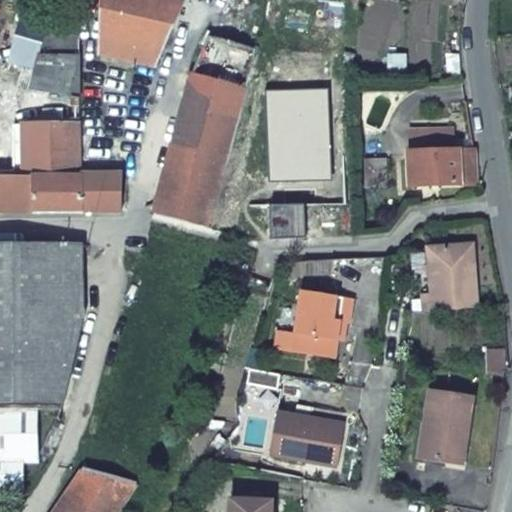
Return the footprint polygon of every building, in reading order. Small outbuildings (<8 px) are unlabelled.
[(155,67),(185,0),(102,0),(100,54),(155,67)] [(0,66),(29,74),(28,91),(80,99),(79,25),(0,9),(0,66)] [(257,48),(207,35),(154,212),(207,226),(257,48)] [(20,123),(21,176),(35,175),(81,175),(80,123),(20,123)] [(474,151),(454,152),(453,130),(409,132),(409,187),(475,185),(474,151)] [(364,159),(364,188),(387,187),(386,158),(364,159)] [(81,175),(83,213),(121,213),(121,174),(81,175)] [(0,214),(35,215),(35,175),(21,176),(0,176),(0,214)] [(35,175),(35,215),(83,213),(81,175),(35,175)] [(0,410),(36,410),(62,410),(84,315),(82,246),(0,246),(0,410)] [(422,296),(423,312),(477,308),(472,246),(428,249),(432,295),(422,296)] [(123,320),(81,472),(136,487),(198,267),(143,252),(123,320)] [(302,292),(293,353),(334,359),(337,339),(339,323),(348,324),(352,300),(302,292)] [(339,323),(337,339),(343,340),(348,324),(339,323)] [(430,424),(425,459),(462,465),(472,399),(430,392),(425,423),(430,424)] [(36,410),(0,410),(0,492),(21,492),(22,462),(37,462),(36,410)] [(278,415),(271,455),(337,466),(344,426),(278,415)] [(119,511),(136,487),(81,472),(57,506),(53,511),(119,511)] [(230,500),(229,511),(271,511),(272,502),(230,500)]
